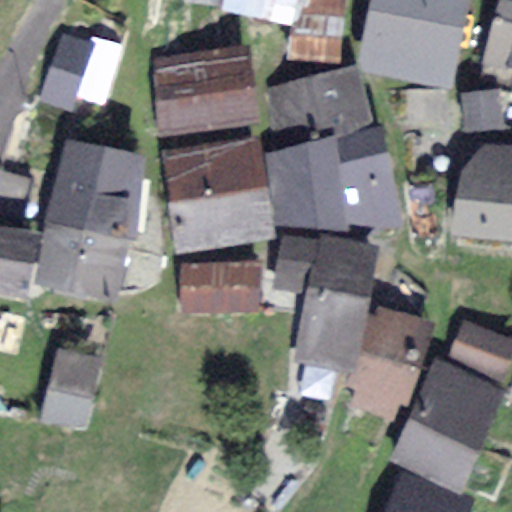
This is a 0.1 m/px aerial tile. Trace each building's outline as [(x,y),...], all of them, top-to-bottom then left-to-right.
[(209,0),(302,20),(296,48),(329,55),(341,0),(209,0)] [(450,83),(467,0),(376,0),(363,65),(450,83)] [(511,0),(506,0),(488,63),(511,70),(511,0)] [(74,108),(93,45),(66,37),(47,99),(74,108)] [(247,57),(159,66),(166,131),(254,121),(247,57)] [(359,73),(278,91),(288,136),(369,118),(359,73)] [(332,144),(272,156),(286,224),(350,231),(397,222),(379,134),(332,144)] [(257,144),(170,154),(182,248),(269,238),(257,144)] [(140,164),(71,148),(41,280),(111,296),(140,164)] [(511,152),(484,150),(478,236),(511,238),(511,152)] [(0,285),(26,290),(35,240),(0,233),(0,285)] [(372,253),(290,238),(281,283),(315,289),(303,354),(351,363),(372,253)] [(258,268),(187,267),(187,309),(257,310),(258,268)] [(429,329),(378,311),(347,397),(398,415),(429,329)] [(511,363),(511,340),(466,322),(453,356),(506,378),(511,363)] [(110,367),(73,357),(63,392),(101,402),(110,367)] [(501,395),(443,368),(401,460),(458,486),(501,395)] [(471,511),(475,503),(406,478),(393,511),(471,511)]
